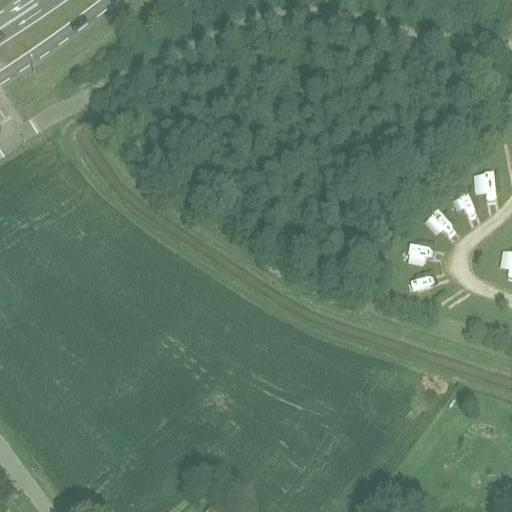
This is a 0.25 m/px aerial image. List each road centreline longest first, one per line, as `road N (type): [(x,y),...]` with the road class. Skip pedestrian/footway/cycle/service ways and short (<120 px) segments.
road 1 (unclassified): [(0,148),(95,94),(273,17),(316,16),(503,46)]
road 2 (primary): [(0,80),(106,0)]
